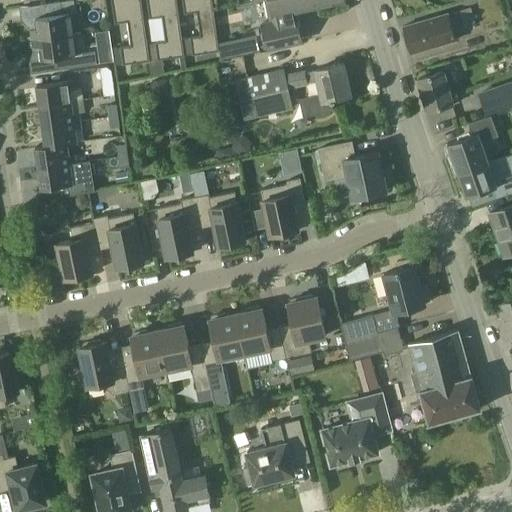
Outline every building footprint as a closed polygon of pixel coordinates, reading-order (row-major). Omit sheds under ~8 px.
[(31,29),(32,40),(74,34),(71,13),(76,12),(73,0),(71,0),(43,4),(45,16),(35,18),(37,29),(31,29)] [(149,60),(147,43),(143,12),(141,0),(112,0),(115,23),(128,21),(131,45),(121,46),(121,47),(113,48),(115,62),(115,64),(123,63),(123,64),(149,60)] [(147,0),(149,11),(150,18),(163,16),(166,40),(156,41),(156,42),(147,43),(149,60),(151,74),(164,72),(162,58),(180,56),(184,55),(182,39),(178,7),(176,0),(147,0)] [(190,37),(182,39),(184,55),(185,55),(185,54),(193,53),(193,54),(219,50),(212,0),(183,0),(185,13),(197,11),(200,35),(190,36),(190,37)] [(267,0),(272,21),(260,23),(267,51),(304,42),(296,12),(346,1),(345,0),(267,0)] [(475,25),(470,7),(448,14),(448,13),(403,26),(411,54),(456,40),(454,34),(466,30),(465,28),(475,25)] [(77,54),(74,34),(32,40),(34,50),(40,49),(41,59),(53,58),(55,70),(97,64),(95,51),(77,54)] [(112,44),(98,46),(101,64),(115,62),(113,48),(112,44)] [(351,94),(344,63),(285,77),(283,69),(236,79),(245,119),(293,109),(288,87),(318,80),(321,93),(299,98),(304,118),(334,111),(331,99),(351,94)] [(449,89),(444,71),(419,78),(428,111),(453,104),(453,102),(458,101),(454,88),(449,89)] [(37,85),(40,106),(71,101),(69,89),(75,88),(74,79),(37,85)] [(153,82),(155,99),(166,98),(163,80),(153,82)] [(104,97),(116,95),(114,86),(114,81),(102,83),(104,97)] [(511,107),(511,81),(479,92),(486,115),(511,107)] [(71,101),(40,106),(42,126),(80,121),(79,113),(73,114),(71,101)] [(106,106),(108,117),(118,115),(117,104),(106,106)] [(118,115),(108,117),(110,128),(120,127),(118,115)] [(458,173),(488,163),(481,142),(499,136),(492,115),(469,123),(473,135),(448,143),(458,173)] [(80,121),(42,126),(45,146),(67,143),(67,144),(77,142),(75,129),(81,129),(80,121)] [(352,141),(320,148),(326,179),(348,175),(353,197),(361,196),(362,199),(380,195),(379,192),(387,190),(385,184),(389,183),(386,169),(382,170),(378,151),(355,156),(352,141)] [(35,147),(38,168),(76,162),(75,154),(69,155),(67,144),(67,143),(45,146),(35,147)] [(116,146),(118,156),(127,155),(125,145),(116,146)] [(287,173),(305,170),(302,147),(284,149),(287,173)] [(230,149),(218,151),(215,158),(219,157),(220,160),(239,156),(230,149)] [(127,155),(118,156),(120,167),(128,166),(127,155)] [(90,160),(38,168),(41,188),(53,187),(55,199),(94,191),(90,160)] [(488,163),(458,173),(466,197),(493,188),(496,198),(511,192),(511,170),(493,176),(488,163)] [(257,230),(269,228),(271,235),(275,234),(275,237),(296,232),(295,230),(299,229),(294,205),(306,203),(300,178),(288,181),(288,185),(263,190),(265,199),(263,200),(265,209),(253,212),(257,230)] [(195,197),(200,221),(213,218),(219,246),(223,245),(224,248),(242,244),(241,241),(245,240),(235,191),(210,197),(209,194),(195,197)] [(187,224),(200,221),(195,197),(181,200),(182,203),(157,208),(167,257),(171,256),(172,259),(190,255),(189,252),(193,251),(187,224)] [(86,212),(90,208),(90,202),(86,198),(80,198),(76,202),(76,208),(80,212),(86,212)] [(511,206),(490,214),(504,256),(511,253),(511,206)] [(93,218),(94,222),(99,243),(112,240),(117,267),(121,266),(122,269),(140,265),(139,263),(144,262),(133,213),(108,218),(108,215),(93,218)] [(99,243),(94,222),(70,227),(73,240),(57,243),(65,278),(68,278),(69,280),(90,276),(89,273),(93,273),(88,249),(100,246),(99,243)] [(413,265),(411,258),(396,262),(398,269),(384,273),(394,312),(425,304),(424,301),(430,300),(426,285),(420,286),(415,265),(413,265)] [(281,333),(286,358),(311,352),(309,339),(326,336),(317,297),(313,297),(312,295),(292,299),(293,302),(288,303),(294,330),(281,333)] [(511,298),(493,304),(502,335),(506,346),(511,344),(511,298)] [(272,361),(286,358),(281,333),(268,336),(262,308),(260,309),(260,306),(245,309),(246,312),(236,314),(244,353),(269,348),(272,361)] [(203,349),(208,374),(222,371),(219,358),(244,353),(236,314),(226,316),(226,313),(211,316),(212,319),(210,319),(216,347),(203,349)] [(345,340),(378,332),(374,314),(341,323),(345,340)] [(168,328),(158,330),(166,370),(191,364),(197,393),(199,401),(213,398),(212,390),(208,374),(203,349),(190,352),(184,325),(182,325),(181,322),(167,325),(168,328)] [(137,363),(124,366),(130,391),(144,388),(141,375),(166,370),(158,330),(148,332),(147,330),(133,333),(134,335),(132,336),(137,363)] [(409,343),(416,372),(412,373),(417,392),(420,391),(429,423),(481,408),(471,375),(458,330),(409,343)] [(383,351),(378,332),(345,340),(350,360),(383,351)] [(114,394),(130,391),(124,366),(112,369),(106,341),(101,342),(101,339),(83,343),(84,346),(79,347),(88,386),(103,383),(103,384),(114,394)] [(0,407),(5,407),(2,394),(16,391),(7,352),(3,353),(2,350),(0,350),(0,407)] [(311,356),(288,362),(291,376),(315,371),(311,356)] [(371,360),(356,364),(364,395),(380,391),(371,360)] [(391,430),(382,393),(348,402),(353,421),(323,429),(332,464),(351,459),(351,460),(359,458),(359,457),(378,452),(374,434),(391,430)] [(304,402),(290,406),(292,416),(306,413),(304,402)] [(117,413),(120,427),(134,424),(131,410),(117,413)] [(27,429),(38,427),(35,414),(24,416),(27,429)] [(308,455),(299,420),(281,424),(281,423),(262,428),(266,447),(247,452),(251,466),(243,468),(247,484),(255,482),(255,483),(276,478),(277,481),(292,478),(291,474),(294,473),(290,459),(308,455)] [(181,481),(170,428),(141,435),(153,487),(162,485),(168,511),(187,507),(185,498),(209,493),(205,475),(181,481)] [(113,469),(92,473),(100,511),(130,511),(132,511),(128,494),(141,491),(132,449),(120,452),(110,454),(113,469)] [(0,484),(7,483),(14,510),(43,503),(33,464),(17,468),(14,456),(7,457),(3,458),(2,453),(0,453),(0,484)]
